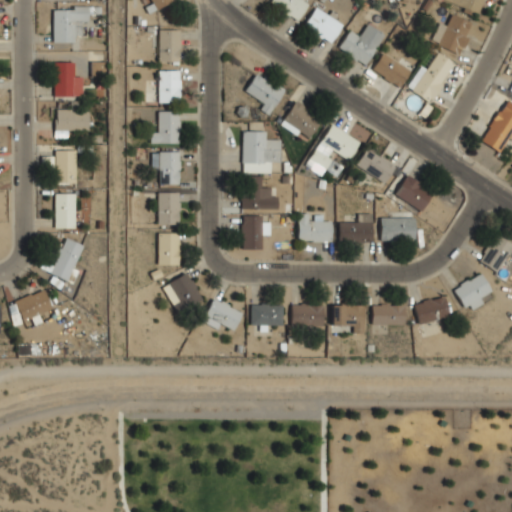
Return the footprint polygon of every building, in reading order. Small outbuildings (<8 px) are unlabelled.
[(149,0),(154,9),(173,0),(149,0)] [(296,20),(306,2),(302,0),(269,0),(268,3),(296,20)] [(483,0),(442,0),(478,13),(483,0)] [(341,24),(313,7),(302,26),(329,42),(341,24)] [(51,8),(51,42),(73,42),(73,34),(80,34),(80,21),(86,21),(86,8),(51,8)] [(445,25),(437,22),(429,43),(458,53),(470,21),(449,14),(445,25)] [(363,65),(382,34),(365,23),(357,36),(347,29),(336,47),(363,65)] [(156,61),(177,62),(178,30),(157,29),(156,61)] [(427,102),(453,63),(435,52),(424,69),(419,66),(405,87),(427,102)] [(370,70),(398,87),(408,69),(380,53),(370,70)] [(80,76),(72,76),(72,62),(52,62),(51,96),(80,96),(80,76)] [(157,102),(178,101),(178,70),(157,70),(157,102)] [(242,91),(261,103),(258,109),(267,114),(282,90),(254,72),(242,91)] [(496,151),(511,125),(511,103),(505,99),(498,111),(496,110),(485,126),(488,128),(480,140),(496,151)] [(309,137),(319,116),(291,102),(279,126),(296,134),(297,132),(309,137)] [(53,137),(66,137),(66,129),(86,130),(87,110),(54,109),(53,137)] [(156,132),(149,132),(149,142),(177,143),(178,111),(156,111),(156,132)] [(358,141),(329,124),(304,165),(321,176),(325,169),(330,172),(336,162),(326,156),(330,150),(347,160),(358,141)] [(264,131),(240,131),(240,172),(269,173),(269,162),(277,162),(278,139),(263,139),(264,131)] [(393,166),(365,147),(354,164),(382,183),(393,166)] [(74,183),(74,150),(53,149),(53,182),(74,183)] [(157,183),(177,183),(177,152),(150,151),(150,168),(157,168),(157,183)] [(431,192),(404,175),(392,194),(419,210),(431,192)] [(240,209),(275,208),(275,187),(259,187),(259,176),(239,176),(240,209)] [(156,224),(177,224),(177,192),(156,192),(156,224)] [(72,228),(73,193),(52,193),(52,227),(72,228)] [(307,213),(296,213),(296,241),(330,240),(329,220),(320,221),(320,216),(307,217),(307,213)] [(369,242),(370,213),(356,213),(356,222),(337,221),(336,241),(369,242)] [(260,248),(260,234),(268,234),(267,222),(260,222),(260,215),(240,215),(240,249),(260,248)] [(378,240),(412,241),(412,218),(378,217),(378,240)] [(156,265),(177,264),(177,232),(156,233),(156,265)] [(476,260),(495,272),(500,265),(502,267),(511,252),(511,246),(494,234),(476,260)] [(80,244),(62,237),(50,271),(67,278),(80,244)] [(161,286),(177,314),(201,299),(184,272),(161,286)] [(466,311),(482,303),(479,297),(489,291),(479,273),(453,288),(466,311)] [(12,300),(22,325),(37,319),(35,315),(49,309),(41,289),(12,300)] [(411,304),(417,324),(447,316),(442,295),(411,304)] [(200,320),(215,327),(217,323),(232,330),(240,311),(211,298),(200,320)] [(6,305),(11,325),(19,323),(14,303),(6,305)] [(402,324),(402,303),(369,304),(370,324),(402,324)] [(249,304),(248,325),(280,325),(280,304),(249,304)] [(321,325),(321,304),(289,304),(289,326),(321,325)] [(329,325),(351,325),(350,333),(361,333),(362,305),(329,304),(329,325)]
